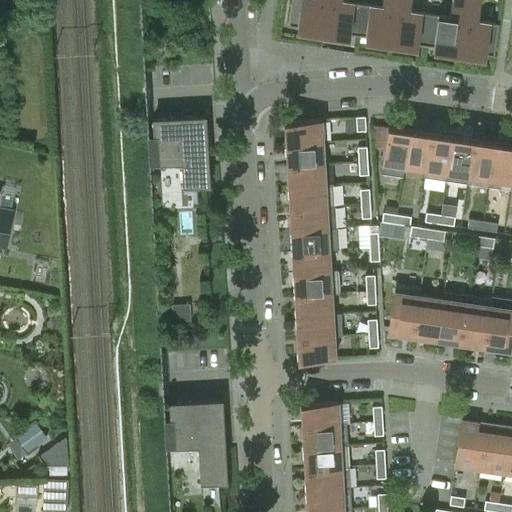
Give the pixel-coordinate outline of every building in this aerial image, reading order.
[(291,0),(288,24),(322,29),(326,0),(291,0)] [(326,0),(322,29),(356,34),(361,2),(344,0),(326,0)] [(382,0),(381,5),(361,2),(356,34),(391,39),(396,0),(382,0)] [(410,0),(396,0),(391,39),(425,44),(429,13),(409,10),(410,0)] [(451,0),(449,16),(429,13),(425,44),(459,49),(465,0),(451,0)] [(465,0),(459,49),(493,54),(498,23),(477,20),(479,0),(465,0)] [(184,187),(208,185),(204,115),(153,118),(154,140),(148,140),(149,160),(155,160),(156,164),(182,163),(184,187)] [(364,116),(355,116),(356,130),(365,130),(364,116)] [(284,143),(322,141),(321,118),(283,120),(284,143)] [(381,163),(404,166),(409,128),(387,125),(381,163)] [(431,131),(409,128),(404,166),(424,169),(423,176),(424,176),(431,131)] [(452,134),(431,131),(424,176),(445,179),(452,134)] [(473,138),(452,134),(445,179),(467,183),(473,138)] [(495,141),(473,138),(467,183),(488,186),(495,141)] [(284,143),(286,164),(324,162),(322,141),(284,143)] [(511,170),(511,143),(495,141),(488,186),(509,189),(510,182),(511,170)] [(357,146),(358,160),(367,160),(366,146),(357,146)] [(367,160),(358,160),(359,174),(368,174),(367,160)] [(286,164),(287,186),(332,183),(325,183),(324,162),(286,164)] [(287,186),(288,207),(333,205),(332,183),(287,186)] [(359,188),(360,203),(369,203),(369,188),(359,188)] [(2,190),(0,189),(0,243),(5,244),(11,209),(0,207),(0,196),(1,191),(2,191),(2,190)] [(369,203),(360,203),(361,217),(370,217),(369,203)] [(288,207),(289,229),(327,227),(326,206),(333,206),(333,205),(288,207)] [(381,220),(395,223),(397,213),(383,211),(381,220)] [(424,221),(439,223),(440,214),(426,211),(424,221)] [(397,213),(395,223),(409,225),(410,216),(397,213)] [(455,216),(440,214),(439,223),(453,225),(455,216)] [(467,227),(482,229),(483,220),(468,218),(467,227)] [(483,220),(482,229),(496,231),(497,222),(483,220)] [(409,235),(427,237),(428,227),(410,224),(409,235)] [(327,227),(289,229),(291,251),(329,248),(327,227)] [(428,227),(427,237),(443,240),(444,230),(428,227)] [(368,232),(369,246),(378,246),(377,232),(368,232)] [(456,242),(474,244),(476,234),(458,232),(456,242)] [(476,234),(474,244),(492,247),(494,237),(476,234)] [(378,246),(369,246),(370,260),(379,260),(378,246)] [(291,251),(292,272),(337,270),(337,269),(330,269),(329,248),(291,251)] [(292,272),(293,294),(338,291),(337,270),(292,272)] [(364,274),(365,290),(374,289),(373,274),(364,274)] [(388,331),(413,334),(420,287),(395,283),(388,331)] [(420,287),(413,334),(437,338),(443,290),(441,297),(419,294),(420,287)] [(374,289),(365,290),(366,304),(375,303),(374,289)] [(467,294),(443,290),(437,338),(460,341),(467,294)] [(338,291),(293,294),(294,315),(332,313),(331,292),(338,292),(338,291)] [(491,297),(467,294),(460,341),(484,345),(491,297)] [(492,298),(491,297),(484,345),(509,348),(511,324),(511,307),(491,305),(492,298)] [(189,303),(173,304),(173,321),(190,320),(189,303)] [(332,313),(294,315),(295,337),(333,335),(332,313)] [(367,319),(368,333),(377,332),(376,318),(367,319)] [(377,332),(368,333),(368,347),(378,346),(377,332)] [(335,357),(333,335),(295,337),(297,359),(335,357)] [(201,483),(226,482),(221,399),(170,402),(171,423),(165,424),(166,444),(172,443),(172,448),(199,446),(201,483)] [(301,425),(339,422),(337,400),(299,402),(301,425)] [(372,405),(373,421),(382,420),(381,405),(372,405)] [(382,420),(373,421),(374,435),(383,434),(382,420)] [(455,463),(480,467),(486,423),(462,420),(455,463)] [(47,437),(37,421),(15,436),(26,452),(47,437)] [(301,425),(302,446),(347,444),(347,443),(340,443),(339,422),(301,425)] [(510,427),(486,423),(480,467),(504,470),(510,427)] [(44,443),(47,464),(70,461),(67,440),(44,443)] [(302,446),(303,468),(348,465),(347,444),(302,446)] [(374,449),(375,464),(384,463),(383,448),(374,449)] [(384,463),(375,464),(376,478),(385,477),(384,463)] [(303,468),(304,489),(342,487),(341,466),(348,466),(348,465),(303,468)] [(65,511),(67,479),(43,478),(42,511),(65,511)] [(304,489),(305,511),(351,508),(343,508),(342,487),(304,489)] [(498,511),(499,502),(500,491),(492,490),(491,501),(485,500),(484,509),(498,511)] [(377,493),(378,507),(387,506),(386,492),(377,493)] [(464,497),(451,495),(450,495),(449,504),(463,506),(464,497)] [(511,511),(511,509),(511,503),(499,502),(498,511),(506,511),(511,511)]
